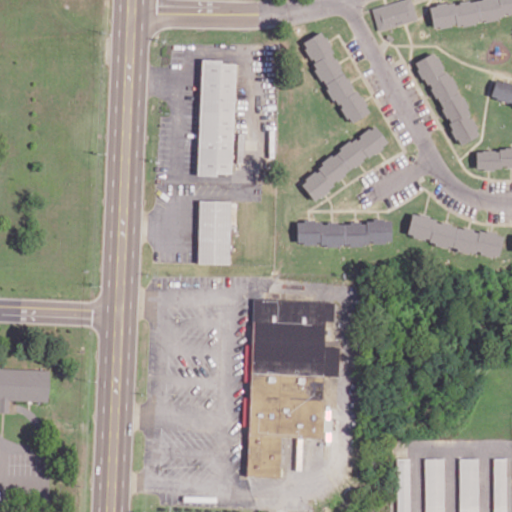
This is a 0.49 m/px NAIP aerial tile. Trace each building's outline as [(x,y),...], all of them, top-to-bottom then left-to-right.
[(403,0),(371,6),(376,29),(416,21),(412,0),(403,0)] [(432,27),(511,16),(511,0),(459,0),(428,4),(432,27)] [(366,114),(323,30),(302,41),(345,125),(366,114)] [(455,146),(476,136),(439,50),(418,59),(455,146)] [(225,63),(240,64),(235,173),(201,171),(206,58),(225,59),(225,63)] [(511,88),(492,84),(488,102),(511,107),(511,88)] [(387,142),(373,123),(298,181),(312,199),(387,142)] [(511,167),(511,148),(475,148),(475,167),(511,167)] [(235,228),(235,261),(202,260),(203,199),(236,200),(236,202),(239,202),(238,228),(235,228)] [(497,258),(503,235),(411,214),(405,237),(497,258)] [(296,245),(390,243),(390,220),(296,222),(296,245)] [(257,317),(258,299),(339,302),(338,319),(329,319),(329,344),(344,344),(343,374),(330,374),(328,436),(285,435),(284,474),(253,473),(257,317)] [(4,399),(0,399),(0,369),(54,369),(54,399),(12,399),(12,412),(4,412),(4,399)] [(478,511),(478,457),(458,458),(458,511),(478,511)] [(505,511),(505,457),(492,458),(492,511),(505,511)] [(409,511),(409,458),(395,458),(396,511),(409,511)] [(444,511),(444,458),(424,458),(424,511),(444,511)]
